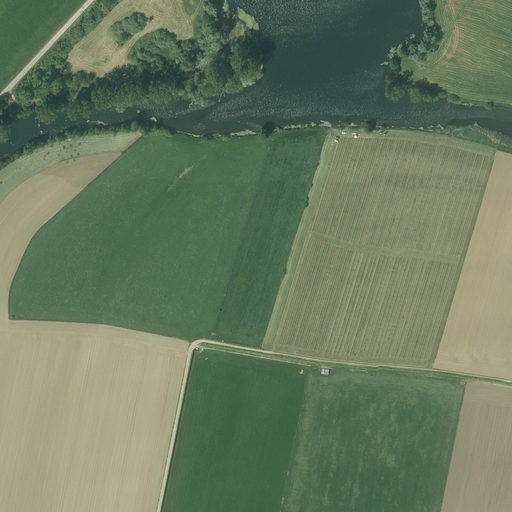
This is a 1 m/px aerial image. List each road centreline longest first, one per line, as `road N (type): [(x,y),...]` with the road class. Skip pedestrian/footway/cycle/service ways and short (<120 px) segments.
road 1 (track): [(270,353),(192,345),(157,511)]
road 2 (track): [(511,384),(270,353)]
road 3 (track): [(270,353),(335,135)]
road 4 (unclassified): [(0,97),(91,0)]
